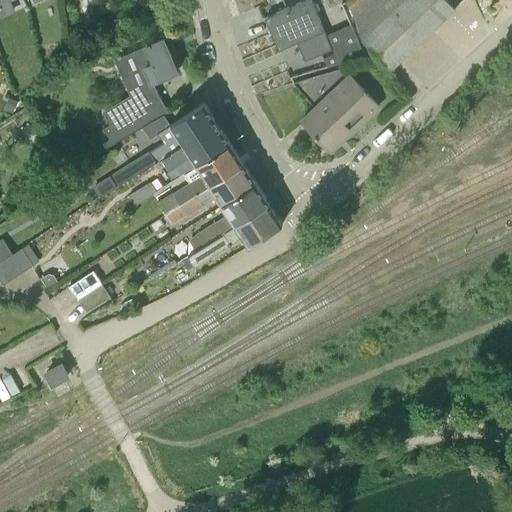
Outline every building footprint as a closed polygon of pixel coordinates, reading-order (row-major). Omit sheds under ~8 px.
[(10,0),(0,0),(0,5),(3,13),(14,8),(10,0)] [(280,50),(298,42),(305,60),(332,49),(311,0),(305,0),(266,16),(280,50)] [(456,8),(447,0),(350,0),(350,1),(364,39),(391,69),(456,8)] [(110,139),(99,145),(103,151),(114,144),(134,132),(143,126),(164,114),(168,111),(159,94),(153,81),(178,71),(164,38),(132,52),(114,60),(121,75),(130,96),(103,112),(110,124),(103,128),(110,139)] [(342,140),(379,105),(354,79),(333,99),(329,95),(302,120),(323,142),(334,132),(342,140)] [(11,96),(5,108),(14,112),(19,100),(11,96)] [(163,158),(218,123),(205,102),(171,124),(164,114),(143,126),(150,138),(158,132),(164,142),(150,151),(149,150),(111,175),(92,185),(99,197),(104,193),(163,158)] [(186,172),(231,143),(218,123),(163,158),(171,169),(175,166),(181,175),(186,172)] [(186,172),(191,181),(174,191),(181,203),(192,196),(244,163),(231,143),(186,172)] [(217,195),(223,204),(257,182),(244,163),(192,196),(181,203),(188,213),(217,195)] [(20,180),(26,192),(38,186),(32,174),(20,180)] [(157,190),(153,185),(151,181),(129,195),(135,205),(157,190)] [(217,236),(270,203),(257,182),(223,204),(229,214),(202,232),(191,240),(197,249),(188,254),(189,254),(217,236)] [(249,245),(283,223),(270,203),(217,236),(189,254),(196,265),(243,235),(249,245)] [(10,255),(21,273),(33,266),(21,248),(10,255)] [(0,261),(11,279),(21,273),(10,255),(0,261)] [(0,278),(3,284),(11,279),(0,261),(0,278)] [(77,297),(101,281),(94,269),(69,286),(77,297)] [(42,277),(49,288),(60,282),(55,274),(49,272),(42,277)] [(87,311),(111,296),(101,281),(77,297),(87,311)] [(124,311),(135,305),(132,299),(121,305),(124,311)] [(62,364),(47,372),(53,383),(68,375),(62,364)]
